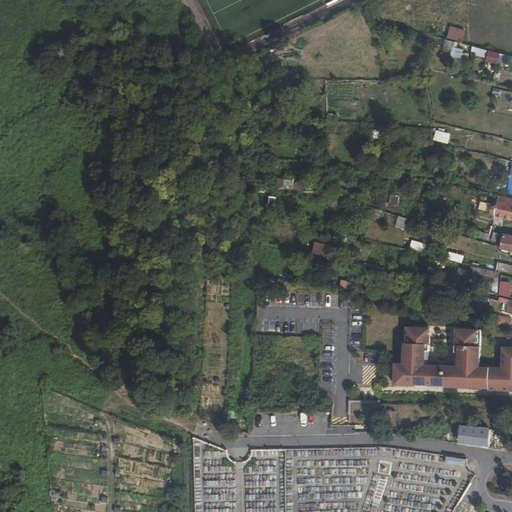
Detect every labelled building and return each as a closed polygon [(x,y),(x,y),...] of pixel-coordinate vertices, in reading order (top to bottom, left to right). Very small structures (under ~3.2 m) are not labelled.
[(448,38),(463,42),(467,31),(452,26),(448,38)] [(454,47),(451,58),(462,61),(465,50),(454,47)] [(490,51),(488,63),(500,65),(503,53),(490,51)] [(435,140),(449,143),(452,133),(437,130),(435,140)] [(284,187),(301,189),(302,177),(285,176),(284,187)] [(511,201),(501,199),(497,214),(511,217),(511,201)] [(491,212),(490,203),(481,203),(481,212),(491,212)] [(413,240),(411,250),(425,254),(428,244),(413,240)] [(511,296),(511,292),(511,281),(502,281),(501,296),(511,296)] [(510,325),(511,316),(499,313),(497,322),(510,325)] [(409,326),(408,341),(427,342),(427,343),(431,343),(432,327),(409,326)] [(456,344),(461,344),(461,343),(480,344),(481,327),(457,327),(456,344)] [(406,362),(395,362),(394,385),(511,388),(511,346),(505,346),(504,365),(484,364),(484,344),(480,344),(461,343),(461,344),(461,364),(427,363),(427,343),(427,342),(408,341),(407,341),(406,362)] [(379,401),(350,401),(350,415),(379,415),(379,401)] [(224,418),(224,406),(202,405),(202,418),(224,418)] [(398,410),(389,410),(388,424),(398,424),(398,410)] [(490,429),(460,426),(459,442),(489,447),(490,429)]
